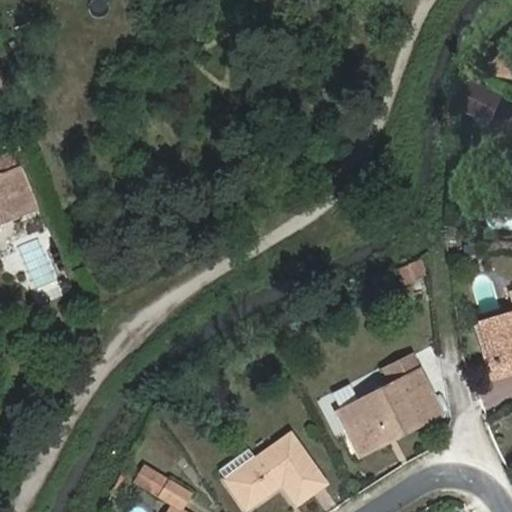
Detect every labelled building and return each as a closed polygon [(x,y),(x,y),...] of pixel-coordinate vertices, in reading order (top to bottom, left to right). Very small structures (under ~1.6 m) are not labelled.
[(511,55),(493,53),(490,73),(511,76),(511,55)] [(504,97),(474,82),(462,106),(492,121),(504,97)] [(19,169),(23,168),(15,150),(12,152),(19,169)] [(39,204),(23,168),(19,169),(12,152),(0,156),(0,227),(4,219),(39,204)] [(511,312),(477,322),(489,366),(511,359),(511,312)] [(417,383),(429,378),(419,359),(339,401),(358,440),(395,421),(398,425),(430,408),(417,383)] [(511,359),(489,366),(492,375),(511,369),(511,359)] [(503,403),(511,395),(511,372),(491,387),(503,403)] [(441,402),(429,378),(417,383),(430,408),(441,402)] [(293,424),(229,468),(249,497),(284,472),(299,492),(327,471),(293,424)] [(151,455),(142,469),(181,494),(178,499),(188,506),(190,502),(191,501),(187,498),(196,483),(151,455)] [(205,511),(190,502),(188,506),(178,499),(169,511),(205,511)]
